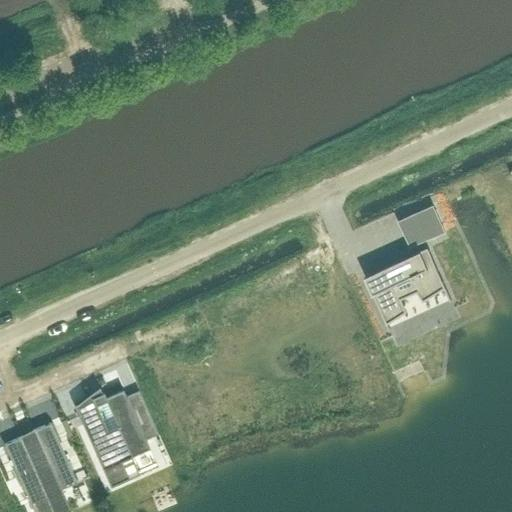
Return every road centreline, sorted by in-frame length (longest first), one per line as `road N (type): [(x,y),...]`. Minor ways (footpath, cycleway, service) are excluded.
road 1 (unclassified): [(0,338),(511,105)]
road 2 (tertiary): [(0,95),(228,0)]
